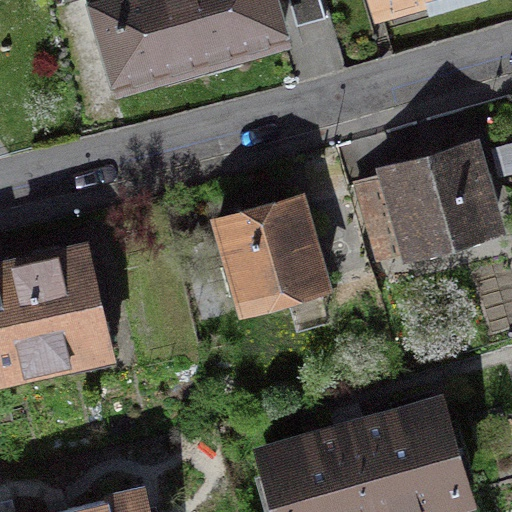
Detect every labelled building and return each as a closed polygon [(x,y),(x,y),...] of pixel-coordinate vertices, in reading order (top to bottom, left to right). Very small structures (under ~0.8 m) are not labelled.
[(272,0),(94,0),(91,1),(116,96),(203,72),(287,52),(272,0)] [(326,16),(320,0),(293,0),(302,24),(326,16)] [(371,0),(379,26),(432,11),(469,0),(371,0)] [(420,158),(379,170),(407,270),(510,241),(482,141),(420,158)] [(268,210),(220,222),(246,321),(341,296),(315,198),(268,210)] [(2,257),(0,257),(0,383),(118,357),(90,237),(2,257)] [(358,423),(257,451),(274,511),(428,511),(476,499),(448,398),(358,423)] [(15,511),(8,478),(0,479),(0,511),(15,511)] [(147,511),(142,492),(52,511),(147,511)]
